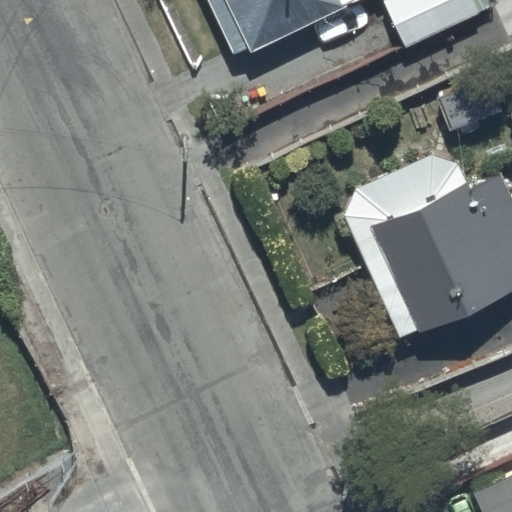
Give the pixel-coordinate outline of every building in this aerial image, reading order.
[(211,0),(235,45),(247,39),(251,47),(343,0),(211,0)] [(474,0),(387,0),(405,39),(477,6),(474,0)] [(486,73),(435,92),(447,125),(498,106),(486,73)] [(511,196),(495,161),(467,174),(456,156),(427,148),(354,181),(341,210),(400,337),(511,284),(511,196)] [(511,511),(511,468),(473,489),(485,511),(511,511)]
